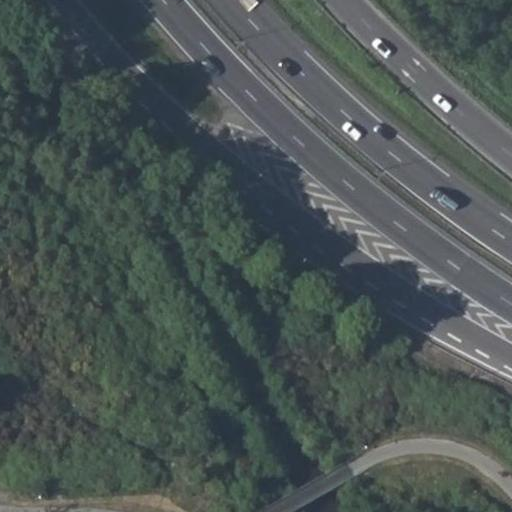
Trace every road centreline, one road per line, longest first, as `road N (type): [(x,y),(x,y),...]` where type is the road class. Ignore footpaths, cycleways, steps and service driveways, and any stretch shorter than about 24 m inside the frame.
road 1 (trunk): [(107,49),(180,126),(264,194),(511,355)]
road 2 (trunk): [(164,0),(323,163),(511,302)]
road 3 (trunk): [(511,242),(333,104),(231,0)]
road 4 (trunk): [(511,144),(351,0)]
